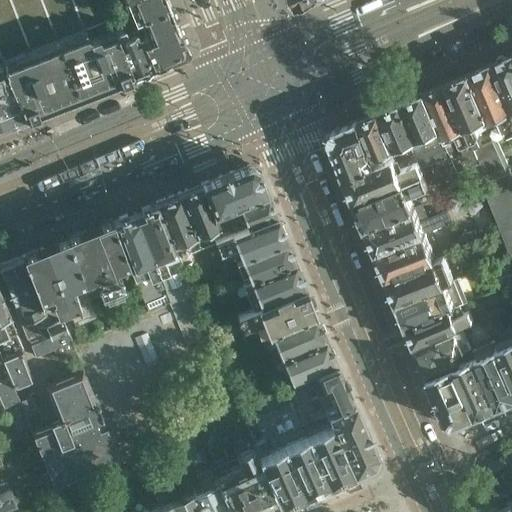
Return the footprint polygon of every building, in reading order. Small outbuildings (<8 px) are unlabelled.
[(0,0),(0,118),(2,124),(24,115),(132,73),(114,28),(102,0),(0,0)] [(168,5),(166,0),(123,0),(125,3),(130,0),(138,18),(168,5)] [(185,46),(178,28),(168,5),(138,18),(132,20),(134,26),(150,66),(151,66),(182,53),(183,53),(185,46)] [(150,66),(134,26),(126,30),(123,24),(114,28),(132,73),(150,66)] [(511,53),(490,63),(511,113),(511,53)] [(511,113),(490,63),(446,82),(484,177),(478,180),(511,256),(511,113)] [(484,177),(446,82),(424,91),(441,135),(451,161),(462,187),(478,180),(484,177)] [(441,135),(424,91),(400,101),(416,137),(419,144),(441,135)] [(416,137),(400,101),(379,110),(394,146),(416,137)] [(394,146),(379,110),(352,122),(367,158),(394,146)] [(441,135),(419,144),(397,153),(394,146),(367,158),(352,122),(333,130),(330,136),(330,137),(356,200),(423,173),(451,161),(441,135)] [(286,237),(257,167),(257,166),(256,165),(255,164),(254,164),(253,163),(251,163),(250,164),(179,192),(201,249),(216,243),(219,251),(236,244),(241,255),(285,238),(286,237)] [(414,206),(409,192),(427,185),(423,173),(356,200),(366,226),(414,206)] [(201,249),(179,192),(172,195),(169,196),(156,202),(181,266),(194,261),(191,253),(201,249)] [(219,363),(204,327),(192,295),(181,266),(156,202),(134,211),(171,303),(162,307),(82,339),(83,342),(74,345),(83,370),(119,456),(123,465),(197,432),(195,429),(195,409),(184,381),(219,365),(219,363)] [(425,233),(414,206),(366,226),(377,252),(425,233)] [(171,303),(134,211),(112,219),(126,256),(127,256),(145,301),(157,295),(162,307),(171,303)] [(126,256),(112,219),(67,237),(82,274),(95,269),(99,280),(98,281),(102,292),(124,284),(120,272),(117,273),(113,262),(126,256)] [(435,257),(425,233),(377,252),(387,277),(435,257)] [(82,274),(67,237),(23,255),(37,292),(51,287),(55,298),(53,299),(57,310),(91,297),(82,274)] [(295,261),(285,238),(241,255),(250,279),(295,261)] [(444,282),(439,270),(449,266),(444,254),(435,257),(387,277),(397,302),(444,282)] [(44,311),(37,292),(23,255),(0,264),(0,266),(11,295),(21,320),(39,314),(44,325),(45,325),(50,337),(68,329),(64,317),(50,322),(46,310),(44,311)] [(305,287),(295,261),(250,279),(260,305),(305,287)] [(454,306),(444,282),(397,302),(406,326),(449,308),(454,306)] [(316,314),(305,287),(260,305),(237,314),(242,326),(265,317),(271,331),(316,314)] [(10,314),(0,290),(0,341),(4,340),(2,334),(15,329),(9,314),(10,314)] [(414,345),(473,318),(469,309),(453,316),(449,308),(406,326),(414,345)] [(325,338),(316,314),(271,331),(280,356),(325,338)] [(40,340),(36,328),(26,332),(30,344),(32,344),(40,340)] [(450,356),(472,347),(464,328),(416,349),(428,378),(454,366),(450,356)] [(36,354),(72,340),(73,340),(68,329),(50,337),(40,340),(32,344),(36,354)] [(335,362),(325,338),(280,356),(290,380),(315,370),(335,362)] [(511,340),(497,347),(511,378),(511,340)] [(511,399),(511,378),(497,347),(476,356),(498,405),(511,399)] [(30,379),(24,365),(21,356),(22,355),(19,349),(0,357),(10,381),(12,385),(14,384),(15,385),(30,379)] [(0,384),(10,381),(0,357),(0,356),(0,384)] [(498,405),(476,356),(454,366),(476,415),(498,405)] [(229,369),(227,364),(222,362),(219,363),(219,365),(223,375),(227,374),(229,369)] [(351,400),(335,362),(315,370),(321,386),(325,384),(328,391),(317,396),(322,408),(316,410),(318,414),(351,400)] [(476,415),(454,366),(428,378),(448,421),(455,424),(476,415)] [(119,456),(83,370),(47,386),(60,417),(50,421),(52,425),(32,433),(38,447),(49,471),(54,483),(119,456)] [(20,403),(12,385),(10,381),(0,384),(0,402),(3,410),(5,408),(20,403)] [(352,400),(351,400),(318,414),(319,418),(321,423),(327,420),(329,425),(331,424),(352,471),(371,463),(370,463),(372,462),(373,461),(374,460),(374,458),(375,458),(375,457),(375,456),(375,454),(374,452),(375,452),(352,400)] [(29,425),(20,403),(5,408),(15,430),(29,425)] [(352,471),(331,424),(329,425),(327,420),(321,423),(319,418),(302,426),(306,435),(327,481),(328,482),(352,471)] [(38,447),(32,433),(29,425),(15,430),(25,453),(38,447)] [(327,481),(306,435),(288,443),(283,432),(277,434),(282,446),(303,492),(327,481)] [(303,492),(282,446),(263,454),(258,443),(253,445),(279,504),(304,493),(303,492)] [(261,511),(279,504),(253,445),(235,453),(242,469),(216,481),(229,511),(261,511)] [(49,471),(38,447),(25,453),(36,477),(49,471)] [(229,511),(216,481),(193,492),(202,511),(229,511)] [(2,511),(0,506),(0,502),(13,497),(10,488),(8,489),(0,492),(0,511),(2,511)] [(202,511),(193,492),(170,502),(174,511),(202,511)] [(511,511),(511,499),(510,501),(509,499),(504,497),(499,499),(497,504),(498,506),(488,510),(488,511),(511,511)] [(174,511),(170,502),(148,511),(174,511)]
